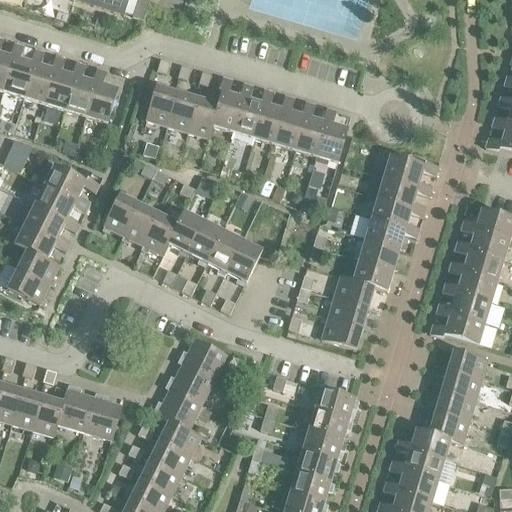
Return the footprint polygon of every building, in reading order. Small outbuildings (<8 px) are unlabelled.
[(62,0),(122,18),(127,0),(62,0)] [(0,94),(2,95),(12,61),(9,60),(0,57),(0,50),(2,44),(0,43),(0,94)] [(2,95),(22,102),(33,67),(30,66),(19,63),(23,50),(13,47),(9,60),(12,61),(2,95)] [(22,102),(43,108),(54,74),(50,73),(39,69),(43,57),(34,54),(30,66),(33,67),(22,102)] [(43,108),(64,115),(74,80),(71,79),(60,76),(64,63),(54,60),(50,73),(54,74),(43,108)] [(156,76),(165,79),(169,66),(159,63),(156,76)] [(503,90),(511,92),(511,65),(510,65),(509,69),(511,69),(511,82),(505,80),(503,90)] [(64,115),(84,121),(95,86),(92,85),(81,82),(85,69),(75,66),(71,79),(74,80),(64,115)] [(176,82),(186,85),(190,72),(180,69),(176,82)] [(95,86),(84,121),(106,128),(117,93),(101,88),(105,76),(96,73),(92,85),(95,86)] [(197,88),(207,91),(211,78),(201,75),(197,88)] [(211,130),(212,130),(232,137),(243,102),(239,101),(228,97),(231,85),(222,82),(218,95),(221,96),(217,108),(218,108),(211,130)] [(232,137),(253,143),(263,108),(259,107),(248,104),(252,91),(242,88),(239,101),(243,102),(232,137)] [(145,124),(166,131),(177,96),(155,90),(145,124)] [(253,143),(274,149),(284,114),(280,113),(269,110),(273,97),(263,94),(259,107),(263,108),(253,143)] [(166,131),(187,137),(197,102),(177,96),(166,131)] [(274,149),(294,155),(305,120),(301,119),(290,116),(294,103),(284,100),(280,113),(284,114),(274,149)] [(496,110),(509,114),(510,110),(511,110),(511,104),(499,101),(496,110)] [(208,143),(212,130),(211,130),(218,108),(217,108),(197,102),(187,137),(208,143)] [(294,155),(315,161),(325,127),(321,125),(310,122),(314,109),(305,106),(301,119),(305,120),(294,155)] [(490,131),(503,135),(504,131),(511,133),(511,110),(510,110),(509,114),(506,125),(493,121),(490,131)] [(325,127),(315,161),(336,167),(346,133),(331,128),(335,116),(325,113),(321,125),(325,127)] [(15,128),(5,125),(2,135),(12,138),(15,128)] [(511,133),(504,131),(503,135),(500,146),(487,142),(484,152),(497,156),(498,153),(511,156),(511,133)] [(144,151),(142,158),(154,161),(157,150),(150,148),(144,151)] [(388,160),(382,182),(417,192),(418,187),(421,176),(434,180),(437,170),(424,167),(423,170),(388,160)] [(139,178),(151,183),(156,174),(144,168),(139,178)] [(53,170),(43,190),(75,206),(77,202),(82,192),(94,198),(98,189),(86,183),(84,186),(53,170)] [(228,181),(230,173),(222,170),(220,178),(228,181)] [(156,174),(151,183),(163,189),(167,180),(156,174)] [(382,182),(376,202),(410,213),(412,208),(415,197),(428,201),(431,191),(418,187),(417,192),(382,182)] [(178,197),(190,203),(194,194),(183,188),(178,197)] [(43,190),(33,209),(65,225),(67,221),(72,211),(84,217),(89,208),(77,202),(75,206),(43,190)] [(278,203),(283,192),(277,190),(272,200),(278,203)] [(246,215),(252,203),(240,197),(234,209),(246,215)] [(298,206),(301,202),(298,197),(293,198),(290,202),(293,206),(298,206)] [(109,234),(122,241),(123,241),(139,208),(119,198),(103,231),(101,235),(107,238),(109,234)] [(323,203),(309,198),(305,211),(320,216),(324,203),(323,203)] [(376,202),(370,223),(404,233),(406,229),(409,218),(422,222),(425,212),(412,208),(410,213),(376,202)] [(129,244),(142,250),(158,218),(139,208),(123,241),(122,241),(120,245),(127,248),(129,244)] [(33,209),(23,228),(55,244),(57,241),(63,230),(74,236),(79,227),(67,221),(65,225),(33,209)] [(335,221),(337,213),(329,210),(326,222),(334,224),(335,221)] [(459,235),(472,239),(473,235),(508,245),(511,231),(511,223),(480,214),(475,229),(462,225),(459,235)] [(186,258),(187,258),(203,225),(183,215),(177,227),(178,227),(167,248),(179,254),(177,258),(184,261),(186,258)] [(162,260),(167,248),(178,227),(177,227),(158,218),(142,250),(140,254),(146,257),(148,253),(162,260)] [(370,223),(363,244),(398,254),(403,239),(415,242),(418,233),(406,229),(404,233),(370,223)] [(206,267),(222,235),(203,225),(187,258),(198,263),(196,267),(204,271),(206,267)] [(13,248),(25,254),(26,254),(46,264),(46,263),(53,250),(65,256),(69,247),(57,241),(55,244),(23,228),(13,248)] [(225,277),(241,244),(222,235),(206,267),(217,273),(215,277),(223,281),(225,277)] [(453,255),(466,259),(467,256),(502,266),(508,245),(473,235),(472,239),(469,249),(456,246),(453,255)] [(315,238),(312,250),(321,253),(325,241),(315,238)] [(241,244),(225,277),(237,283),(235,286),(242,290),(244,286),(245,287),(261,254),(241,244)] [(363,244),(357,264),(392,275),(398,254),(363,244)] [(321,253),(312,250),(308,263),(318,266),(321,253)] [(25,254),(16,273),(48,289),(52,291),(55,285),(51,283),(58,269),(46,263),(46,264),(26,254),(25,254)] [(447,276),(460,280),(461,276),(496,287),(502,266),(467,256),(466,259),(463,270),(450,266),(447,276)] [(357,264),(351,284),(351,285),(373,292),(386,295),(392,275),(357,264)] [(48,289),(16,273),(6,293),(38,309),(39,308),(43,310),(46,304),(42,302),(48,289)] [(161,285),(170,290),(176,278),(167,274),(161,285)] [(441,297),(454,301),(455,297),(490,307),(496,287),(461,276),(460,280),(457,291),(444,287),(441,297)] [(303,279),(299,292),(309,295),(313,282),(303,279)] [(339,280),(332,302),(367,312),(373,292),(351,285),(351,284),(339,280)] [(180,295),(190,300),(195,288),(186,284),(180,295)] [(309,295),(299,292),(295,304),(305,307),(309,295)] [(200,305),(209,309),(215,298),(206,293),(200,305)] [(435,318),(447,322),(449,318),(483,328),(490,307),(455,297),(454,301),(450,312),(438,308),(435,318)] [(332,302),(326,323),(361,333),(367,312),(332,302)] [(225,303),(219,314),(228,319),(234,307),(225,303)] [(449,318),(447,322),(444,333),(431,329),(429,338),(442,342),(443,339),(477,349),(483,328),(449,318)] [(291,321),(287,333),(297,336),(300,324),(291,321)] [(361,333),(326,323),(320,344),(355,354),(361,333)] [(176,367),(180,369),(213,385),(226,359),(193,343),(186,357),(182,355),(176,367)] [(452,354),(445,375),(480,386),(486,364),(452,354)] [(0,373),(10,376),(14,364),(4,361),(0,373)] [(21,379),(31,382),(35,370),(25,367),(21,379)] [(163,392),(167,394),(200,410),(213,385),(180,369),(173,382),(169,380),(163,392)] [(42,385),(52,388),(55,376),(46,373),(42,385)] [(445,375),(439,396),(474,406),(480,386),(445,375)] [(271,393),(281,395),(285,383),(275,380),(271,393)] [(0,388),(0,425),(11,429),(21,394),(0,387),(0,388)] [(56,428),(83,436),(93,401),(79,397),(80,393),(68,389),(66,393),(62,406),(56,428)] [(319,393),(313,414),(348,424),(351,412),(355,413),(358,405),(354,404),(354,403),(319,393)] [(11,429),(31,435),(42,400),(21,394),(11,429)] [(155,420),(166,426),(167,425),(188,436),(188,435),(200,410),(167,394),(161,407),(157,405),(151,417),(155,419),(155,420)] [(439,396),(433,417),(468,427),(474,406),(439,396)] [(95,397),(93,401),(83,436),(110,445),(121,410),(106,405),(107,401),(95,397)] [(52,441),(56,428),(62,406),(42,400),(31,435),(52,441)] [(266,409),(263,422),(272,424),(276,412),(266,409)] [(313,414),(307,435),(341,445),(345,433),(349,434),(352,426),(348,424),(313,414)] [(433,417),(427,437),(449,444),(461,448),(468,427),(433,417)] [(272,424),(263,422),(259,434),(269,437),(272,424)] [(511,426),(503,424),(499,436),(509,439),(511,428),(511,426)] [(166,426),(157,445),(190,461),(200,441),(188,435),(188,436),(167,425),(166,426)] [(141,429),(137,438),(148,444),(153,435),(141,429)] [(205,443),(209,435),(198,430),(194,438),(200,441),(205,443)] [(394,454),(407,458),(408,454),(443,465),(449,444),(427,437),(414,433),(410,448),(397,444),(394,454)] [(307,435),(301,455),(335,466),(339,453),(343,455),(346,446),(341,445),(307,435)] [(509,439),(499,436),(495,449),(505,452),(509,439)] [(157,445),(148,464),(180,480),(190,461),(157,445)] [(131,449),(127,458),(138,464),(143,454),(131,449)] [(254,451),(250,463),(260,466),(263,455),(264,453),(254,451)] [(388,475),(401,479),(402,475),(437,485),(443,465),(408,454),(407,458),(404,469),(391,465),(388,475)] [(272,469),(275,458),(263,455),(260,466),(272,469)] [(301,455),(294,476),(329,486),(333,474),(337,475),(339,467),(335,466),(301,455)] [(36,465),(29,463),(26,474),(36,476),(38,468),(36,465)] [(260,466),(250,463),(247,476),(256,478),(260,466)] [(148,464),(138,483),(171,500),(180,480),(148,464)] [(122,468),(117,477),(129,483),(133,474),(122,468)] [(65,485),(69,474),(56,469),(53,480),(65,485)] [(382,496),(395,499),(396,496),(430,506),(437,485),(402,475),(401,479),(398,490),(385,486),(382,496)] [(294,476),(288,497),(323,507),(327,495),(331,496),(333,488),(329,486),(294,476)] [(484,478),(481,487),(493,491),(495,481),(484,478)] [(72,480),(69,490),(75,492),(78,482),(72,480)] [(138,483),(128,503),(147,511),(164,511),(171,500),(138,483)] [(112,487),(108,497),(119,502),(124,493),(112,487)] [(242,492),(238,504),(248,507),(251,495),(242,492)] [(498,493),(498,503),(511,502),(510,492),(498,493)] [(0,505),(4,507),(9,498),(0,493),(0,505)] [(376,511),(428,511),(430,506),(396,496),(395,499),(391,510),(379,507),(376,511)] [(288,497),(283,511),(325,511),(327,508),(323,507),(288,497)] [(147,511),(128,503),(123,511),(147,511)]
